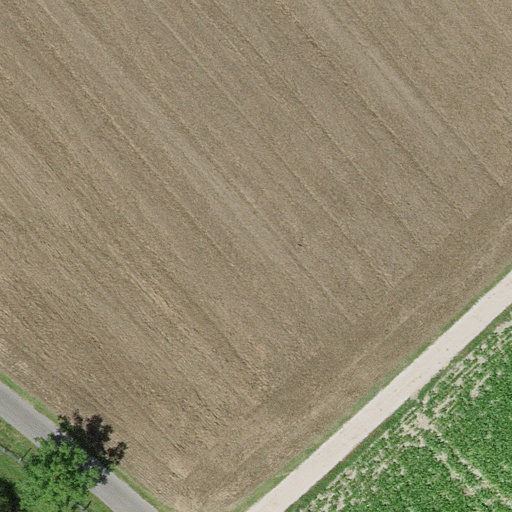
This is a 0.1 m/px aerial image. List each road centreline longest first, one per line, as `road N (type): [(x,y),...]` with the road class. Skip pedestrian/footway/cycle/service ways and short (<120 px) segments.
road 1 (track): [(268,511),(511,292)]
road 2 (track): [(0,408),(127,511)]
